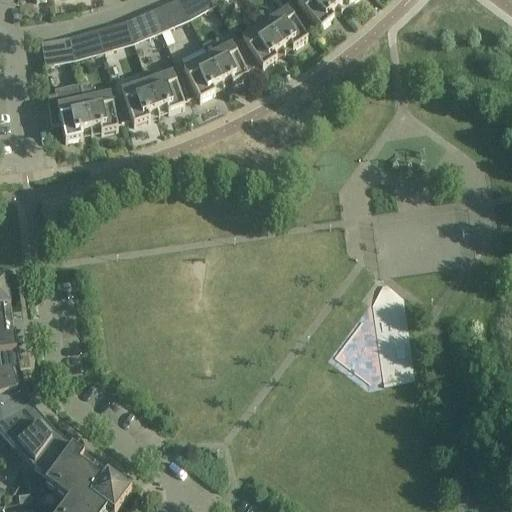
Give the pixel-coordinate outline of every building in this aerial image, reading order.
[(217,11),(210,0),(194,0),(205,18),(217,11)] [(229,5),(226,0),(210,0),(217,11),(229,5)] [(341,18),(342,18),(326,0),(306,0),(298,7),(321,35),(335,24),(331,20),(338,14),(341,18)] [(326,0),(342,18),(339,13),(346,8),(349,12),(363,1),(362,0),(326,0)] [(175,33),(166,11),(153,16),(163,38),(175,33)] [(288,15),(265,29),(285,60),(286,60),(283,55),(290,50),(293,55),(308,45),(288,15)] [(163,38),(153,16),(141,22),(150,44),(163,38)] [(285,61),(285,60),(265,29),(243,44),(238,47),(253,74),(260,70),(263,75),(278,65),(275,61),(282,56),(285,61)] [(118,55),(111,32),(98,36),(105,58),(118,55)] [(105,58),(98,36),(85,39),(92,62),(105,58)] [(59,70),(55,46),(42,49),(46,72),(59,70)] [(246,78),(253,74),(238,47),(232,50),(218,57),(212,46),(203,51),(208,62),(224,95),(225,95),(223,90),(230,86),(233,91),(249,83),(246,78)] [(224,95),(208,62),(184,74),(200,107),(216,99),(214,94),(222,90),(224,95)] [(173,79),(147,88),(160,122),(159,117),(167,114),(169,119),(185,113),(173,79)] [(80,90),(84,106),(92,141),(93,141),(92,136),(100,134),(101,139),(119,136),(111,100),(94,103),(91,88),(80,90)] [(159,122),(160,122),(147,88),(122,97),(134,131),(151,125),(149,120),(157,117),(159,122)] [(91,136),(92,142),(92,141),(84,106),(80,90),(55,96),(55,100),(48,101),(53,131),(54,131),(53,130),(62,128),(66,147),(83,144),(82,138),(91,136)] [(7,285),(0,286),(0,323),(4,323),(3,316),(11,315),(7,285)] [(0,359),(17,358),(13,328),(5,329),(4,323),(0,323),(0,359)] [(18,368),(17,358),(0,359),(0,380),(15,379),(13,369),(18,368)] [(0,404),(26,396),(22,386),(17,387),(15,379),(0,380),(0,404)] [(24,408),(29,406),(26,396),(0,404),(0,432),(27,416),(24,408)] [(0,436),(15,454),(44,428),(37,420),(33,423),(27,416),(0,432),(0,436)] [(47,439),(51,436),(44,428),(15,454),(33,474),(54,446),(47,439)] [(46,490),(73,454),(65,448),(62,452),(54,446),(33,474),(48,486),(45,490),(46,490)] [(97,472),(73,454),(46,490),(69,507),(71,507),(82,493),(87,497),(98,482),(92,478),(97,472)] [(121,511),(132,498),(108,480),(103,486),(98,482),(87,497),(82,493),(71,507),(78,511),(121,511)] [(19,502),(20,510),(32,508),(31,500),(19,502)]
